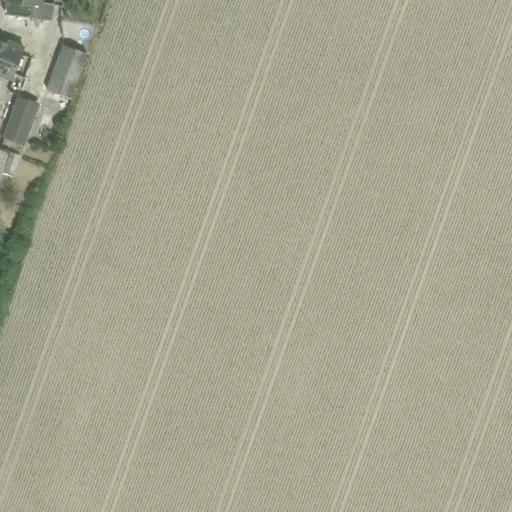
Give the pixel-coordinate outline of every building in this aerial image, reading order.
[(7,4),(6,18),(32,20),(32,19),(52,21),(54,7),(40,6),(40,7),(7,4)] [(24,51),(0,41),(0,76),(11,81),(24,51)] [(86,57),(63,48),(45,93),(69,103),(86,57)] [(34,112),(15,104),(2,138),(20,146),(34,112)] [(0,150),(0,199),(1,200),(16,156),(0,150)]
